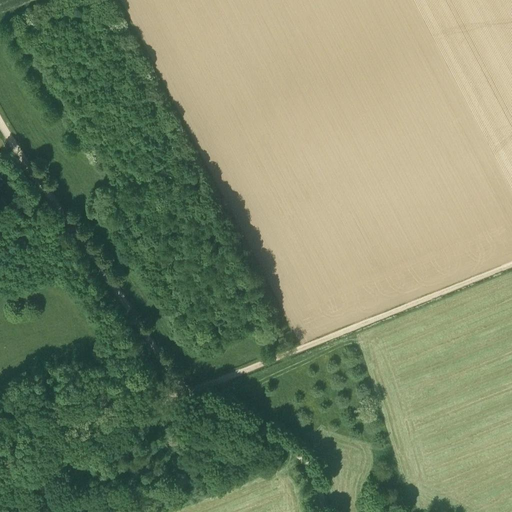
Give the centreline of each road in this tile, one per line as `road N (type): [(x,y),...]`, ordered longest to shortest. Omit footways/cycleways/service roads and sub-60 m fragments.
road 1 (track): [(0,467),(511,264)]
road 2 (track): [(0,124),(176,382),(299,455),(317,480),(321,511)]
